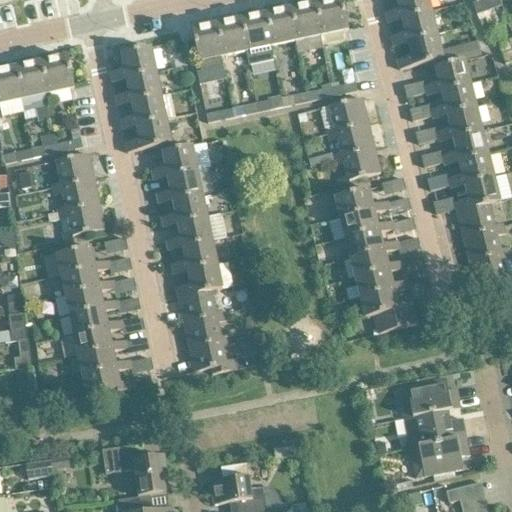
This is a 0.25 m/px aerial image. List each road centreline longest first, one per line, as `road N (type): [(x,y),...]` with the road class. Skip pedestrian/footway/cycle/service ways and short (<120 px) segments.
road 1 (residential): [(165,380),(88,24)]
road 2 (residential): [(447,305),(369,0)]
road 3 (residential): [(511,490),(487,368)]
